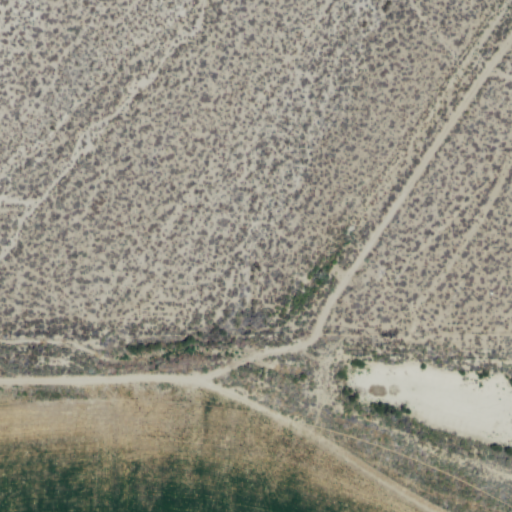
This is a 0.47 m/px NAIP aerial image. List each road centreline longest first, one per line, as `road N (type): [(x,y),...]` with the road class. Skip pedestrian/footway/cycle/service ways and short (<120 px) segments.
road 1 (track): [(511,41),(301,350),(245,366),(215,359),(0,370)]
road 2 (track): [(511,163),(450,265),(406,314),(326,321)]
